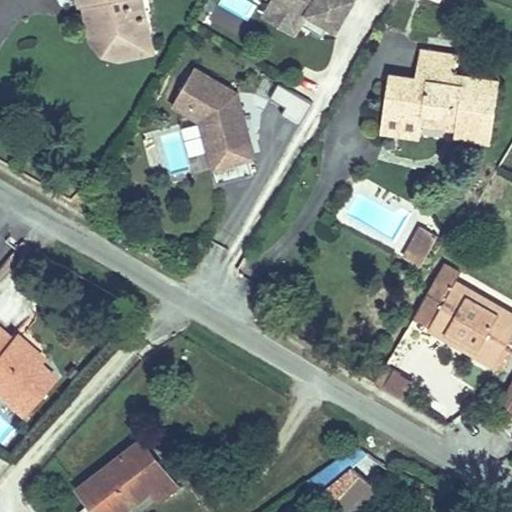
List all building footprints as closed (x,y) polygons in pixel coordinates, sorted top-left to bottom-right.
[(63,64),(90,84),(128,77),(115,13),(107,15),(103,0),(46,0),(52,28),(56,27),(63,64)] [(103,0),(107,15),(115,13),(112,0),(103,0)] [(248,14),(251,2),(245,0),(228,0),(227,7),(248,14)] [(274,0),(269,12),(294,29),(310,12),(336,24),(351,0),(274,0)] [(386,0),(386,1),(430,15),(434,0),(386,0)] [(421,121),(418,130),(443,136),(445,127),(457,129),(453,143),(485,151),(505,79),(482,73),(480,82),(460,77),(465,58),(431,51),(424,79),(409,75),(406,91),(390,87),(384,112),(421,121)] [(243,87),(194,59),(173,101),(199,120),(207,150),(255,136),(243,87)] [(394,71),(390,87),(406,91),(409,75),(394,71)] [(303,121),(312,102),(278,85),(268,105),(303,121)] [(421,121),(384,112),(379,135),(415,143),(418,130),(421,121)] [(183,137),(187,155),(204,152),(200,133),(183,137)] [(171,172),(186,170),(180,135),(166,138),(171,172)] [(421,230),(409,252),(424,261),(436,239),(421,230)] [(424,261),(409,252),(403,262),(418,271),(424,261)] [(444,268),(436,283),(452,292),(456,286),(460,277),(444,268)] [(474,297),(456,286),(452,292),(436,283),(414,321),(431,330),(429,332),(447,343),(451,336),(471,347),(467,354),(499,372),(511,349),(511,317),(502,312),(497,319),(471,303),(474,297)] [(502,312),(474,297),(471,303),(497,319),(502,312)] [(451,336),(447,343),(467,354),(471,347),(451,336)] [(0,367),(5,372),(11,366),(0,356),(0,367)] [(0,409),(21,385),(5,372),(0,367),(0,409)] [(389,372),(378,390),(397,402),(408,384),(389,372)] [(360,511),(362,511),(379,492),(353,470),(367,454),(350,440),(306,493),(329,511),(348,511),(353,506),(360,511)] [(60,511),(109,511),(124,501),(132,511),(152,497),(131,470),(118,480),(103,460),(50,498),(60,511)]
